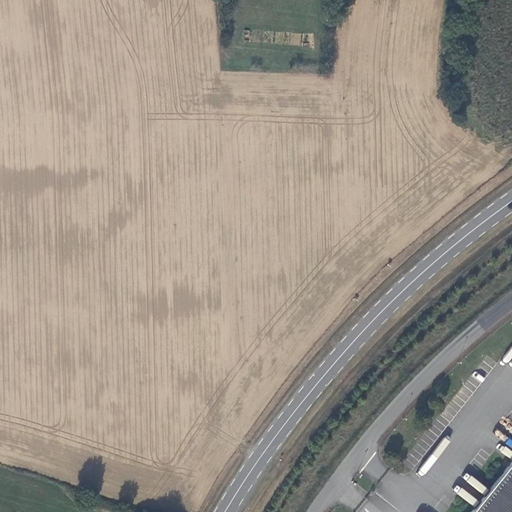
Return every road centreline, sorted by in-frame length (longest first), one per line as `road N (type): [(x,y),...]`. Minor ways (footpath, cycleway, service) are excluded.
road 1 (secondary): [(229,511),(269,445),(390,302),(511,203)]
road 2 (unclassified): [(511,302),(357,452),(318,511)]
